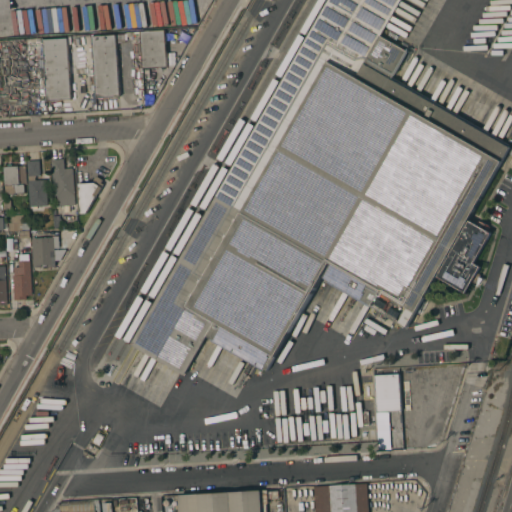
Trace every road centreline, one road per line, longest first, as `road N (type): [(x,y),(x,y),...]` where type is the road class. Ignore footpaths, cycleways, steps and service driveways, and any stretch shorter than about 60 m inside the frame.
road 1 (residential): [(0,399),(229,0)]
road 2 (residential): [(59,488),(448,464)]
road 3 (residential): [(0,137),(158,126)]
road 4 (residential): [(433,511),(477,371)]
